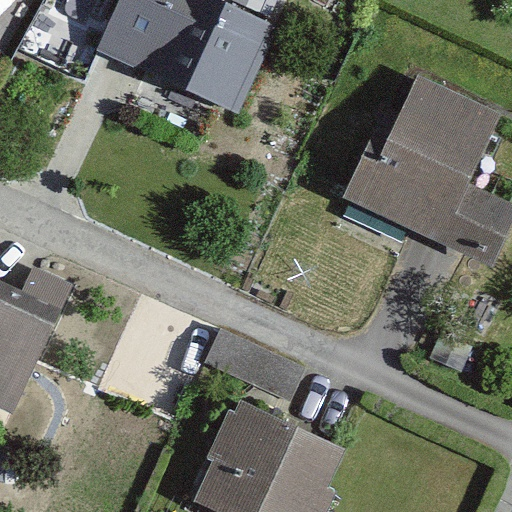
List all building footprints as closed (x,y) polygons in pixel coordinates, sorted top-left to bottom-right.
[(127,0),(106,46),(242,109),(279,29),(216,0),(127,0)] [(508,112),(413,71),(354,205),(497,268),(511,233),(511,210),(472,192),(508,112)] [(54,331),(0,306),(0,402),(17,411),(54,331)] [(208,355),(297,391),(310,357),(222,322),(208,355)] [(325,511),(353,448),(243,402),(201,500),(230,511),(325,511)]
